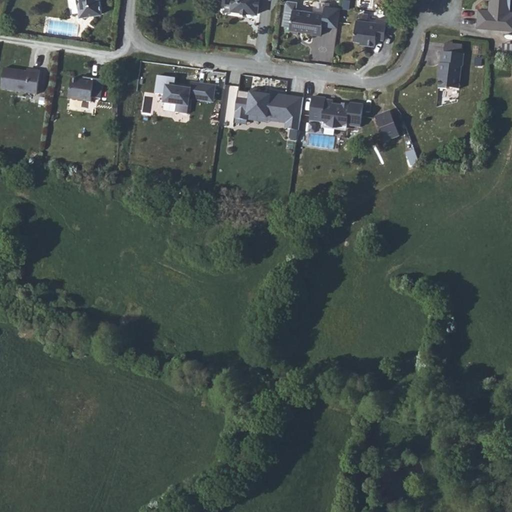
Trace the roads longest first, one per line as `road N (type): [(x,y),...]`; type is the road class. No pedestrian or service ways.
road 1 (residential): [(387,81),(152,52),(129,40)]
road 2 (unclassified): [(129,40),(125,52),(104,57),(0,41)]
